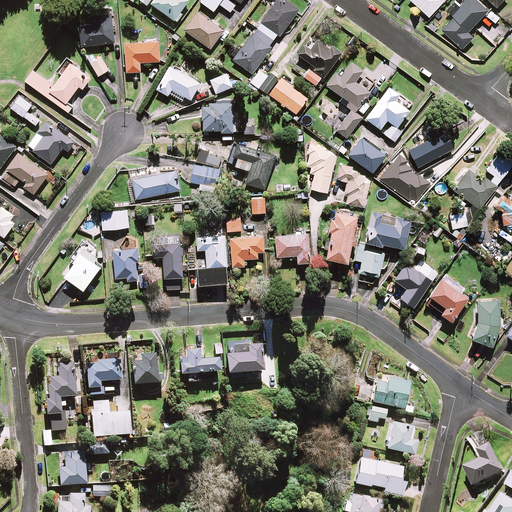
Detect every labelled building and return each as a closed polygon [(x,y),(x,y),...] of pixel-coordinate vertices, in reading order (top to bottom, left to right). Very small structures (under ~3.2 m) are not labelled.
[(189,1),(186,0),(154,0),(152,4),(177,22),(183,15),(180,13),(189,1)] [(236,5),(228,0),(202,0),(201,2),(214,12),(219,4),(230,12),(236,5)] [(299,10),(284,0),(277,0),(233,60),(253,74),(272,48),(269,46),(278,35),(280,37),(299,10)] [(412,0),(431,16),(445,0),(412,0)] [(489,9),(478,0),(464,0),(465,0),(453,14),(455,16),(443,29),(463,48),(474,36),(469,31),(489,9)] [(162,25),(146,12),(141,18),(158,30),(162,25)] [(224,31),(199,12),(185,31),(211,50),(224,31)] [(115,43),(112,15),(91,17),(92,24),(80,25),(82,47),(115,43)] [(330,49),(312,35),(298,54),(326,75),(343,53),(333,46),(330,49)] [(159,39),(145,40),(145,42),(125,43),(127,73),(141,72),(141,63),(160,62),(159,39)] [(109,70),(101,57),(91,63),(99,77),(109,70)] [(91,78),(66,59),(57,72),(62,76),(54,86),(33,70),(25,81),(69,113),(73,107),(68,103),(79,87),(83,89),(91,78)] [(363,71),(351,63),(342,76),(336,72),(326,85),(349,102),(347,105),(356,112),(370,93),(355,82),(363,71)] [(201,84),(170,66),(157,90),(168,96),(172,90),(191,101),(201,84)] [(269,77),(260,70),(248,86),(256,92),(259,88),(267,94),(278,79),(272,74),(269,77)] [(321,78),(310,70),(304,77),(316,86),(321,78)] [(233,87),(227,73),(210,80),(216,94),(233,87)] [(293,86),(282,78),(269,95),(296,114),(308,99),(292,87),(293,86)] [(399,95),(389,87),(373,110),(393,124),(385,135),(395,142),(402,132),(397,128),(410,111),(395,101),(399,95)] [(32,105),(20,96),(11,108),(36,126),(40,121),(27,112),(32,105)] [(234,116),(233,102),(202,104),(203,131),(222,130),(222,133),(239,132),(238,116),(234,116)] [(362,118),(352,110),(337,130),(347,138),(362,118)] [(256,119),(245,119),(244,134),(255,134),(256,119)] [(75,142),(47,121),(28,147),(52,164),(63,148),(68,152),(75,142)] [(454,149),(441,124),(421,134),(425,142),(409,150),(418,167),(454,149)] [(0,169),(17,146),(0,133),(0,169)] [(386,155),(362,137),(349,155),(373,173),(386,155)] [(326,145),(309,141),(306,154),(310,154),(307,166),(312,167),(310,173),(315,174),(311,189),(328,193),(337,155),(325,152),(326,145)] [(276,156),(237,143),(233,156),(239,158),(236,166),(249,170),(245,183),(265,190),(276,156)] [(49,174),(19,153),(1,178),(15,187),(20,179),(27,183),(24,187),(35,194),(49,174)] [(353,167),(340,164),(336,179),(347,181),(344,195),(348,196),(347,203),(365,207),(370,183),(364,182),(365,175),(352,172),(353,167)] [(221,171),(195,165),(191,182),(216,188),(221,171)] [(482,179),(469,169),(453,189),(480,210),(497,186),(484,176),(482,179)] [(181,190),(177,171),(133,180),(137,200),(181,190)] [(511,224),(511,201),(511,200),(503,194),(494,205),(500,210),(503,213),(502,214),(503,225),(511,224)] [(265,213),(265,198),(252,198),(252,213),(265,213)] [(14,216),(0,206),(0,233),(5,237),(15,223),(11,220),(14,216)] [(129,228),(128,210),(102,212),(103,230),(129,228)] [(357,215),(333,211),(329,233),(331,233),(326,259),(349,263),(357,215)] [(411,220),(372,211),(365,242),(383,246),(383,244),(405,249),(411,220)] [(468,226),(465,213),(450,215),(452,229),(468,226)] [(242,231),(240,215),(226,216),(228,232),(242,231)] [(444,230),(439,226),(432,234),(438,238),(444,230)] [(311,262),(308,234),(276,236),(277,257),(297,255),(298,263),(311,262)] [(228,283),(226,235),(197,236),(198,250),(206,250),(207,268),(199,268),(200,284),(228,283)] [(265,252),(263,236),(231,238),(233,267),(245,266),(245,259),(258,258),(258,253),(265,252)] [(183,277),(182,243),(155,244),(156,257),(164,257),(165,278),(183,277)] [(366,245),(359,243),(355,260),(363,262),(360,272),(379,277),(385,252),(366,247),(366,245)] [(98,258),(84,247),(63,275),(84,290),(101,267),(95,262),(98,258)] [(139,262),(138,248),(114,250),(116,278),(127,277),(128,281),(138,280),(137,262),(139,262)] [(425,251),(418,248),(415,256),(422,259),(425,251)] [(419,272),(406,263),(394,280),(408,290),(405,294),(416,302),(431,282),(426,278),(432,269),(424,264),(419,272)] [(465,288),(445,274),(426,301),(442,313),(441,314),(452,322),(468,298),(461,293),(465,288)] [(500,324),(500,300),(477,301),(478,321),(471,338),(492,346),(500,324)] [(205,343),(198,343),(198,349),(185,349),(186,358),(180,358),(181,374),(187,374),(188,382),(206,381),(205,372),(220,371),(219,358),(206,359),(205,343)] [(232,374),(232,377),(243,377),(242,372),(264,371),(262,344),(248,345),(249,352),(227,354),(229,375),(232,374)] [(157,375),(156,353),(141,354),(141,361),(133,361),(135,384),(164,382),(163,375),(157,375)] [(103,386),(101,387),(100,381),(121,380),(120,359),(97,360),(97,363),(86,364),(88,395),(99,394),(104,394),(103,386)] [(76,396),(74,362),(58,363),(59,376),(46,377),(48,400),(46,400),(47,414),(62,413),(60,397),(76,396)] [(409,382),(388,377),(387,384),(376,381),(372,402),(404,409),(409,382)] [(109,413),(108,401),(90,402),(93,437),(130,434),(129,412),(109,413)] [(369,416),(368,421),(377,423),(378,418),(385,419),(386,410),(375,408),(368,406),(366,416),(369,416)] [(67,430),(66,418),(50,419),(51,431),(67,430)] [(406,424),(391,421),(386,449),(414,455),(417,441),(411,440),(413,429),(405,427),(406,424)] [(109,454),(108,441),(90,442),(90,455),(109,454)] [(503,471),(489,444),(476,451),(480,459),(462,468),(472,487),(503,471)] [(87,483),(84,451),(64,452),(64,458),(61,458),(62,467),(59,467),(60,485),(87,483)] [(403,467),(360,458),(355,484),(372,487),(372,486),(384,488),(383,493),(402,496),(405,482),(400,481),(403,467)] [(110,497),(110,486),(93,486),(93,496),(110,497)] [(57,511),(90,511),(90,507),(84,507),(85,494),(70,493),(70,502),(58,502),(57,511)] [(348,511),(377,511),(380,501),(351,494),(349,502),(345,501),(343,511),(348,511)] [(511,511),(511,501),(501,494),(488,511),(511,511)]
